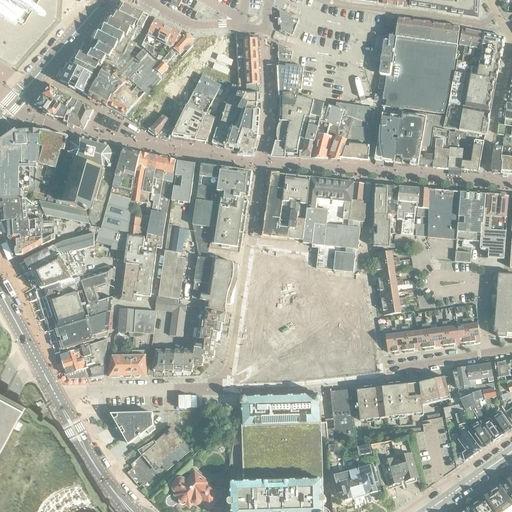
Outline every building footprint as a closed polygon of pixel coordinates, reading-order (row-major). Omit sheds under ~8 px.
[(410,0),(409,6),(407,20),(404,19),(395,18),(386,79),(386,82),(384,93),(384,96),(379,95),(378,105),(382,106),(385,106),(404,109),(444,115),(454,69),(459,30),(460,27),(461,15),(478,18),(478,0),(410,0)] [(89,47),(84,45),(84,44),(83,46),(84,46),(80,53),(77,51),(77,52),(78,53),(74,59),(72,58),(69,63),(68,63),(65,70),(61,71),(58,78),(59,81),(62,83),(61,83),(65,85),(66,84),(66,85),(68,86),(72,88),(71,88),(74,90),(74,89),(77,91),(79,93),(80,92),(88,97),(107,107),(108,105),(109,106),(112,97),(114,98),(127,83),(127,82),(134,74),(136,74),(139,71),(139,69),(140,70),(152,57),(143,50),(138,55),(132,53),(126,50),(131,41),(134,35),(135,35),(141,29),(142,30),(149,17),(148,16),(148,17),(144,15),(144,14),(132,8),(129,6),(129,7),(124,5),(125,4),(121,3),(121,4),(118,11),(115,10),(115,11),(115,12),(112,18),(109,17),(108,18),(109,19),(106,25),(103,24),(102,25),(103,26),(101,30),(100,30),(99,32),(96,31),(96,32),(98,33),(95,40),(92,39),(92,40),(89,47)] [(292,36),(299,19),(293,17),(293,18),(280,12),(280,19),(278,19),(278,18),(278,26),(279,26),(279,25),(280,25),(281,31),(287,34),(292,36)] [(147,36),(157,41),(165,24),(161,23),(161,21),(157,19),(156,20),(155,19),(147,36)] [(168,26),(165,24),(157,41),(166,45),(174,28),(169,25),(168,26)] [(166,45),(173,49),(185,35),(181,33),(181,32),(180,32),(180,30),(174,28),(166,45)] [(467,63),(474,31),(462,29),(459,46),(465,47),(463,54),(464,54),(462,62),(467,63)] [(474,31),(467,63),(472,64),(475,49),(481,50),(484,34),(474,31)] [(176,53),(182,58),(193,46),(190,44),(193,41),(192,39),(191,37),(189,35),(187,35),(185,34),(185,35),(173,49),(164,59),(168,62),(172,57),(173,58),(176,53)] [(504,38),(486,34),(484,45),(502,48),(504,38)] [(238,64),(238,74),(259,73),(257,39),(249,39),(249,37),(244,37),(237,37),(238,64)] [(126,50),(132,53),(137,44),(131,41),(126,50)] [(152,48),(144,42),(142,46),(150,53),(152,48)] [(500,59),(502,48),(484,45),(483,56),(500,59)] [(284,64),(288,50),(278,46),(278,55),(278,59),(279,59),(279,63),(278,63),(278,64),(284,64)] [(150,53),(154,57),(158,52),(152,48),(150,53)] [(293,52),(288,50),(284,64),(291,66),(293,52)] [(159,55),(154,60),(160,64),(162,62),(164,59),(159,55)] [(481,55),(479,66),(498,70),(500,59),(483,56),(481,55)] [(138,86),(146,93),(148,95),(156,85),(162,80),(153,72),(155,70),(160,64),(154,60),(152,57),(140,70),(139,69),(139,71),(136,74),(134,74),(127,82),(127,83),(125,86),(129,90),(133,86),(136,88),(138,86)] [(162,62),(160,64),(155,70),(162,75),(169,67),(162,62)] [(284,64),(278,64),(278,66),(280,99),(280,106),(294,106),(296,100),(297,97),(298,92),(299,91),(301,91),(304,68),(291,66),(284,64)] [(498,70),(479,66),(477,76),(496,80),(498,70)] [(477,76),(465,74),(460,73),(454,72),(449,105),(489,112),(489,110),(491,110),(492,103),(490,102),(491,99),(493,100),(494,92),(492,92),(493,89),(495,89),(495,84),(494,83),(494,80),(496,80),(477,76)] [(234,86),(236,87),(240,88),(248,89),(260,88),(259,85),(259,73),(238,74),(235,83),(234,86)] [(207,114),(209,108),(221,86),(203,76),(181,119),(178,124),(177,128),(172,137),(208,144),(216,117),(207,114)] [(112,97),(109,106),(117,110),(136,88),(133,86),(129,90),(125,86),(127,83),(114,98),(112,97)] [(52,100),(58,92),(57,91),(56,90),(50,86),(44,95),(52,100)] [(126,115),(146,93),(138,86),(136,88),(117,110),(126,115)] [(260,94),(260,88),(248,89),(240,88),(236,87),(234,86),(232,90),(238,93),(248,95),(260,94)] [(212,144),(226,146),(238,110),(239,110),(240,106),(243,100),(236,98),(238,93),(232,90),(224,105),(227,106),(221,125),(218,124),(217,129),(212,144)] [(73,114),(78,103),(72,99),(65,95),(58,92),(52,100),(55,102),(62,107),(54,118),(64,123),(64,120),(65,120),(70,112),(73,114)] [(240,106),(239,110),(238,110),(226,146),(231,147),(238,153),(238,154),(246,133),(258,136),(260,110),(260,104),(260,94),(248,95),(238,93),(236,98),(243,100),(240,106)] [(52,100),(44,95),(43,95),(36,104),(37,107),(47,114),(55,102),(52,100)] [(297,97),(296,100),(294,106),(280,106),(279,116),(279,122),(290,123),(291,120),(294,121),(297,108),(298,108),(299,105),(304,107),(306,100),(297,97)] [(299,158),(306,124),(307,119),(309,120),(314,102),(306,100),(304,107),(299,105),(298,108),(297,108),(294,121),(291,120),(290,123),(288,130),(287,130),(286,145),(285,154),(287,154),(287,157),(299,158)] [(55,102),(47,114),(54,118),(62,107),(55,102)] [(320,122),(339,127),(343,115),(344,110),(336,108),(321,104),(314,102),(309,120),(307,119),(306,124),(299,158),(311,159),(311,155),(320,122)] [(64,120),(64,123),(83,130),(93,111),(78,103),(73,114),(70,112),(65,120),(64,120)] [(336,103),(336,108),(344,110),(343,115),(372,125),(373,114),(369,108),(336,103)] [(441,128),(455,131),(467,132),(485,135),(487,124),(488,124),(490,112),(489,112),(449,105),(448,105),(444,117),(441,128)] [(384,107),(375,161),(395,164),(403,110),(404,110),(404,109),(385,106),(382,106),(382,107),(384,107)] [(403,110),(395,164),(418,167),(419,167),(422,148),(430,149),(434,127),(437,127),(441,128),(444,117),(427,114),(404,111),(404,110),(403,110)] [(167,127),(171,122),(161,115),(148,129),(158,136),(168,140),(173,130),(167,127)] [(371,129),(372,125),(343,115),(339,127),(337,133),(330,156),(332,156),(331,160),(340,160),(341,158),(340,158),(345,144),(370,147),(370,142),(368,142),(370,129),(371,129)] [(290,123),(279,122),(278,143),(277,143),(286,145),(287,130),(288,130),(290,123)] [(327,160),(328,155),(330,156),(337,133),(339,127),(320,122),(311,155),(311,159),(327,160)] [(504,126),(498,125),(496,135),(511,137),(511,135),(511,126),(504,126)] [(422,148),(419,167),(433,168),(437,127),(434,127),(430,149),(422,148)] [(437,127),(433,168),(448,169),(450,151),(447,151),(449,132),(455,133),(455,131),(441,128),(437,127)] [(23,159),(21,130),(16,131),(0,142),(0,200),(22,200),(22,199),(22,187),(23,159)] [(30,130),(21,130),(23,159),(22,187),(29,187),(30,159),(30,153),(31,151),(30,130)] [(40,131),(30,130),(31,151),(30,153),(30,159),(29,187),(22,187),(22,199),(33,200),(33,197),(34,182),(35,171),(39,158),(40,131)] [(34,182),(36,183),(49,186),(51,181),(53,181),(61,153),(61,151),(64,151),(68,137),(40,131),(39,158),(35,171),(34,182)] [(464,142),(466,133),(457,132),(455,134),(450,134),(449,150),(451,151),(449,169),(461,170),(464,142)] [(253,154),(258,136),(246,133),(238,154),(252,155),(253,154)] [(48,202),(56,204),(56,201),(85,210),(85,211),(87,211),(88,210),(91,211),(89,219),(93,225),(99,221),(103,206),(101,206),(102,202),(104,203),(112,173),(115,172),(111,166),(113,164),(111,163),(113,156),(115,156),(115,154),(113,154),(108,147),(106,147),(107,145),(105,144),(104,146),(99,145),(99,143),(98,142),(97,144),(92,143),(92,141),(90,140),(90,142),(84,141),(85,139),(83,138),(83,140),(80,140),(73,144),(72,143),(71,145),(72,146),(70,153),(68,153),(68,155),(69,155),(64,161),(57,185),(53,184),(52,188),(51,188),(48,199),(49,199),(48,202)] [(465,143),(464,143),(461,170),(478,172),(484,142),(475,141),(476,139),(466,138),(465,143)] [(511,139),(503,138),(502,148),(503,148),(502,149),(503,149),(502,154),(501,154),(500,166),(502,166),(501,174),(511,175),(511,139)] [(286,145),(277,143),(274,155),(275,157),(284,157),(284,154),(285,154),(286,145)] [(368,161),(368,160),(370,147),(345,144),(340,158),(341,158),(368,161)] [(494,174),(501,174),(502,166),(500,166),(501,154),(502,154),(503,149),(502,149),(503,148),(502,148),(495,147),(495,151),(492,171),(494,174)] [(129,225),(130,214),(132,202),(134,181),(136,172),(141,154),(123,150),(123,151),(101,229),(99,229),(95,242),(112,247),(111,250),(126,252),(128,235),(129,226),(129,225)] [(148,203),(150,194),(143,193),(150,155),(141,154),(136,172),(134,181),(132,202),(147,204),(146,213),(149,214),(150,205),(149,203),(148,203)] [(158,157),(150,155),(143,193),(150,194),(151,195),(158,157)] [(167,159),(158,157),(151,195),(150,201),(153,202),(152,212),(152,213),(147,240),(148,247),(161,249),(167,215),(158,213),(167,159)] [(158,213),(167,215),(169,201),(176,161),(167,159),(158,213)] [(195,164),(177,161),(172,201),(190,204),(195,164)] [(209,249),(217,199),(221,168),(202,165),(192,225),(199,257),(208,259),(209,249)] [(253,172),(221,168),(217,199),(209,249),(210,249),(235,253),(240,254),(240,248),(241,248),(244,233),(246,218),(248,203),(248,202),(249,198),(251,181),(253,172)] [(262,236),(288,240),(288,239),(290,223),(280,222),(286,177),(268,176),(268,177),(272,178),(262,236)] [(311,178),(286,176),(286,177),(280,222),(290,223),(288,239),(303,241),(303,244),(304,244),(308,205),(310,195),(311,178)] [(322,270),(333,181),(311,178),(310,195),(308,205),(304,244),(312,245),(312,248),(318,249),(316,269),(322,270)] [(353,274),(354,274),(355,263),(357,262),(361,229),(349,227),(350,216),(351,203),(352,203),(352,201),(354,183),(333,181),(322,270),(333,271),(353,274)] [(47,194),(35,191),(36,183),(34,182),(33,197),(45,201),(47,194)] [(368,203),(370,185),(354,183),(352,201),(364,202),(368,203)] [(388,187),(376,186),(375,215),(386,215),(388,187)] [(389,216),(388,248),(390,248),(390,223),(397,223),(397,221),(400,188),(388,187),(386,215),(389,216)] [(408,188),(400,188),(397,221),(405,221),(408,188)] [(408,220),(414,221),(415,204),(417,189),(408,188),(405,221),(408,222),(408,220)] [(421,214),(420,225),(428,225),(429,190),(420,189),(418,209),(423,209),(422,214),(421,214)] [(444,192),(429,190),(428,225),(428,230),(428,238),(440,239),(444,192)] [(444,192),(440,239),(457,241),(460,193),(444,192)] [(461,193),(460,193),(457,241),(464,241),(466,241),(480,243),(481,225),(484,225),(486,195),(461,193)] [(489,250),(488,259),(504,259),(509,197),(486,195),(484,225),(481,225),(480,243),(481,243),(480,248),(480,249),(481,249),(483,251),(487,251),(488,250),(489,250)] [(0,222),(1,223),(42,220),(42,215),(44,215),(45,216),(89,225),(86,212),(55,206),(48,203),(35,200),(33,200),(22,199),(22,200),(0,200),(0,222)] [(349,227),(361,229),(364,229),(364,228),(363,228),(364,223),(365,222),(366,222),(367,217),(365,216),(366,209),(368,209),(368,206),(366,206),(366,205),(364,205),(364,202),(352,201),(352,203),(351,203),(350,216),(349,227)] [(129,226),(139,228),(141,215),(130,214),(129,225),(129,226)] [(389,216),(386,215),(375,215),(374,247),(388,248),(389,216)] [(42,220),(1,223),(3,224),(7,233),(10,241),(30,239),(30,231),(44,231),(54,229),(54,221),(44,221),(42,221),(42,220)] [(397,223),(395,235),(413,237),(414,221),(408,220),(408,222),(405,221),(397,221),(397,223)] [(168,225),(159,297),(179,300),(185,259),(177,258),(177,253),(181,254),(185,230),(175,228),(175,225),(168,225)] [(129,226),(128,235),(138,236),(139,228),(129,226)] [(54,229),(44,231),(30,231),(30,239),(10,241),(16,256),(23,256),(55,239),(54,229)] [(56,246),(57,248),(61,256),(62,255),(77,252),(77,251),(94,247),(94,234),(63,242),(56,246)] [(151,297),(151,296),(156,255),(143,253),(145,237),(138,236),(128,235),(126,252),(124,263),(140,266),(136,295),(137,296),(151,297)] [(25,274),(28,272),(61,256),(57,248),(53,247),(20,264),(25,274)] [(62,255),(61,256),(28,272),(39,291),(44,290),(78,278),(85,276),(77,252),(62,255)] [(374,265),(400,261),(399,257),(394,258),(393,252),(375,254),(376,260),(373,260),(374,265)] [(456,253),(455,262),(471,263),(471,254),(456,253)] [(257,254),(240,379),(287,377),(375,368),(361,274),(354,274),(353,274),(353,276),(305,269),(306,266),(300,265),(300,261),(257,254)] [(233,263),(208,259),(199,257),(198,257),(194,282),(192,298),(207,302),(218,304),(225,305),(226,305),(226,302),(227,300),(228,294),(229,289),(232,282),(234,274),(234,265),(233,263)] [(400,261),(374,265),(375,270),(377,270),(378,275),(396,272),(395,266),(401,266),(400,261)] [(124,263),(119,300),(136,303),(137,296),(136,295),(140,266),(124,263)] [(86,278),(85,276),(78,278),(79,284),(81,292),(82,292),(86,306),(101,302),(101,301),(97,290),(109,285),(107,280),(109,280),(111,270),(88,277),(86,278)] [(377,285),(403,282),(402,278),(397,279),(396,272),(378,275),(379,281),(376,281),(377,285)] [(496,319),(492,319),(492,323),(495,323),(495,332),(498,333),(498,335),(498,336),(501,338),(511,338),(511,275),(499,275),(498,281),(495,281),(494,287),(498,287),(497,300),(493,300),(493,306),(497,307),(496,319)] [(65,297),(81,292),(79,284),(78,278),(44,290),(47,298),(64,292),(65,297)] [(403,282),(377,285),(378,290),(380,290),(381,295),(399,292),(398,286),(404,286),(403,282)] [(53,317),(57,329),(111,312),(113,298),(101,301),(101,302),(86,306),(82,292),(81,292),(65,297),(64,292),(47,298),(43,299),(49,318),(53,317)] [(399,292),(381,295),(382,301),(379,301),(380,306),(406,302),(405,298),(400,299),(399,292)] [(178,301),(174,300),(172,313),(185,315),(186,306),(178,305),(178,301)] [(384,316),(402,313),(401,307),(406,306),(406,302),(380,306),(381,310),(383,310),(384,316)] [(136,311),(120,309),(119,332),(135,333),(136,311)] [(136,311),(135,333),(153,335),(156,316),(156,312),(136,311)] [(206,311),(204,321),(204,322),(222,324),(225,324),(226,314),(206,311)] [(111,312),(57,329),(63,350),(94,341),(93,337),(96,336),(109,331),(111,312)] [(458,327),(460,344),(465,343),(466,346),(470,345),(467,319),(463,320),(464,326),(458,327)] [(467,319),(470,345),(475,345),(474,342),(480,341),(478,324),(472,325),(471,319),(467,319)] [(201,321),(200,330),(200,331),(218,333),(221,333),(222,324),(204,322),(204,321),(201,321)] [(450,348),(454,347),(454,345),(460,344),(458,327),(452,327),(451,321),(447,322),(450,348)] [(437,329),(439,347),(445,346),(445,349),(450,348),(447,322),(443,322),(444,328),(437,329)] [(417,332),(419,349),(425,348),(425,351),(430,350),(426,324),(423,325),(423,331),(417,332)] [(426,324),(430,350),(434,350),(434,347),(439,347),(437,329),(431,330),(431,324),(426,324)] [(411,332),(410,326),(406,327),(409,350),(409,353),(414,352),(414,350),(419,349),(417,332),(411,332)] [(406,327),(402,327),(403,333),(397,334),(399,354),(405,354),(405,351),(409,350),(406,327)] [(397,334),(396,328),(392,329),(393,335),(386,336),(388,353),(394,352),(395,355),(399,354),(397,334)] [(198,330),(197,339),(216,342),(215,342),(217,342),(218,333),(200,331),(200,330),(198,330)] [(181,339),(182,332),(170,331),(169,337),(181,339)] [(216,342),(197,339),(196,346),(205,347),(203,358),(204,358),(213,359),(215,342),(216,342)] [(104,365),(107,340),(88,346),(88,347),(86,347),(86,345),(67,351),(68,354),(61,356),(61,357),(62,356),(63,360),(62,360),(67,375),(68,380),(87,378),(87,377),(89,376),(90,378),(103,376),(105,366),(104,365)] [(195,346),(194,353),(195,353),(193,366),(202,367),(204,358),(203,358),(205,347),(196,346),(195,346)] [(141,376),(146,376),(146,366),(147,366),(147,351),(132,351),(132,356),(133,376),(134,376),(136,378),(140,378),(141,376)] [(175,353),(167,352),(164,372),(173,374),(173,372),(176,351),(175,351),(175,353)] [(182,373),(183,372),(182,372),(185,351),(184,353),(176,351),(173,372),(182,373)] [(182,372),(183,372),(192,373),(193,366),(195,353),(194,353),(185,351),(182,372)] [(119,366),(119,352),(113,352),(110,375),(112,377),(120,376),(120,374),(120,372),(120,366),(119,366)] [(133,376),(132,356),(125,356),(125,352),(119,352),(119,366),(120,366),(120,372),(120,374),(120,376),(126,376),(128,378),(131,378),(132,376),(133,376)] [(156,352),(153,372),(164,374),(164,372),(167,352),(166,352),(165,353),(156,352)] [(495,363),(496,372),(498,382),(502,382),(501,377),(511,376),(510,369),(509,361),(495,363)] [(479,366),(481,380),(488,379),(488,383),(494,382),(491,364),(479,366)] [(481,380),(479,366),(467,368),(469,381),(471,381),(471,383),(474,385),(475,392),(482,390),(482,387),(476,388),(475,381),(481,380)] [(469,381),(467,368),(456,370),(457,374),(453,375),(456,388),(465,387),(466,398),(460,400),(461,405),(463,412),(473,407),(476,405),(473,399),(471,392),(475,392),(474,385),(471,383),(471,381),(469,381)] [(359,405),(357,405),(357,408),(359,408),(361,421),(412,416),(420,415),(424,414),(424,411),(423,404),(450,397),(450,395),(447,383),(445,378),(438,379),(436,380),(429,382),(420,384),(417,384),(414,385),(413,385),(408,385),(398,387),(393,387),(373,389),(368,390),(357,391),(357,392),(359,405)] [(334,429),(327,429),(328,443),(356,441),(351,390),(350,390),(350,391),(349,391),(331,393),(331,392),(330,392),(334,429)] [(503,435),(491,418),(490,419),(488,417),(485,419),(479,409),(482,408),(480,401),(484,400),(487,408),(492,406),(490,398),(496,397),(495,390),(483,392),(482,390),(475,392),(471,392),(473,399),(476,405),(473,407),(481,424),(494,442),(503,435)] [(331,511),(325,444),(328,444),(328,443),(327,429),(326,423),(321,423),(320,402),(321,401),(322,401),(321,398),(320,396),(319,395),(316,395),(315,396),(314,397),(313,397),(313,398),(307,398),(307,397),(306,397),(305,395),(302,396),(301,397),(300,397),(300,398),(294,398),(294,397),(293,397),(292,396),(289,396),(288,397),(287,397),(287,399),(281,399),(281,398),(280,398),(280,399),(274,399),(274,398),(273,398),(272,396),(269,397),(267,398),(267,399),(261,399),(261,398),(260,398),(259,397),(256,397),(254,398),(254,399),(248,400),(248,399),(246,399),(246,398),(245,398),(245,397),(242,397),(242,398),(241,399),(240,400),(239,400),(240,403),(240,404),(241,404),(243,482),(230,482),(231,500),(230,500),(228,502),(228,505),(230,507),(231,506),(231,510),(228,511),(331,511)] [(460,400),(460,398),(451,400),(452,407),(461,405),(460,400)] [(461,405),(452,407),(451,407),(453,414),(455,414),(458,424),(459,424),(460,425),(466,424),(467,425),(468,424),(471,429),(484,448),(494,442),(481,424),(473,407),(463,412),(461,405)] [(497,416),(495,413),(494,412),(490,415),(492,417),(491,418),(503,435),(511,429),(501,414),(497,416)] [(119,417),(113,418),(114,425),(120,436),(124,437),(128,444),(137,438),(138,438),(141,436),(141,435),(153,426),(153,414),(152,414),(144,416),(144,414),(136,416),(136,414),(134,415),(133,413),(128,415),(127,413),(122,415),(122,416),(120,416),(118,416),(119,417)] [(428,421),(441,418),(445,417),(444,413),(427,417),(428,421)] [(0,511),(96,511),(51,439),(36,431),(28,427),(18,422),(0,456),(0,511)] [(466,461),(481,450),(465,427),(459,432),(463,437),(458,440),(466,451),(462,454),(464,461),(464,460),(466,461)] [(160,462),(170,454),(175,460),(183,454),(178,448),(185,443),(172,428),(168,431),(169,432),(165,435),(165,434),(164,435),(165,436),(157,444),(154,441),(154,442),(142,449),(145,452),(142,455),(156,470),(162,464),(160,462)] [(397,461),(402,479),(406,478),(406,481),(416,478),(415,475),(417,475),(415,467),(413,467),(409,455),(400,457),(401,460),(397,461)] [(402,479),(397,461),(393,462),(392,459),(383,462),(390,486),(399,483),(398,480),(402,479)] [(378,489),(376,488),(375,483),(378,482),(373,465),(358,469),(365,496),(373,493),(374,494),(375,493),(377,492),(378,492),(377,491),(378,489)] [(176,495),(179,498),(178,501),(179,503),(181,505),(184,505),(186,504),(189,506),(193,501),(194,503),(195,504),(199,503),(200,502),(200,500),(209,508),(222,510),(226,489),(215,487),(213,487),(212,488),(212,490),(206,485),(210,481),(198,471),(201,467),(200,466),(186,484),(185,482),(183,480),(181,480),(178,481),(175,483),(174,486),(174,489),(176,491),(179,492),(176,495)] [(364,496),(365,496),(358,469),(343,473),(342,474),(344,481),(348,481),(350,490),(351,489),(353,499),(359,498),(360,498),(363,497),(364,496)] [(342,474),(343,473),(335,476),(337,484),(334,485),(336,489),(338,488),(339,493),(342,492),(344,497),(344,499),(345,501),(348,501),(349,500),(353,499),(351,489),(350,490),(348,481),(344,481),(342,474)] [(511,477),(502,485),(511,498),(511,477)] [(502,511),(511,505),(511,503),(500,486),(489,494),(502,511)] [(502,511),(489,494),(479,501),(487,511),(502,511)] [(487,511),(479,501),(469,508),(471,511),(487,511)]
